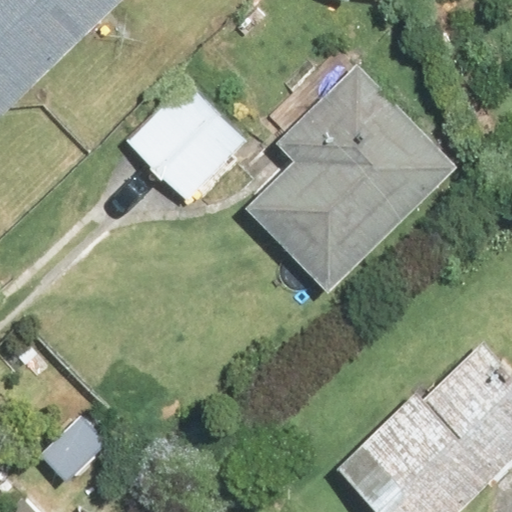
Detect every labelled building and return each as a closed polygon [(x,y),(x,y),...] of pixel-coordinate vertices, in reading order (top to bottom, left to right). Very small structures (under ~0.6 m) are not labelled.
[(0,0),(0,110),(116,0),(0,0)] [(263,189),(349,278),(478,156),(373,45),(290,124),(310,145),(263,189)] [(193,74),(138,125),(200,190),(254,139),(193,74)] [(511,144),(511,92),(481,112),(505,149),(511,144)] [(511,348),(494,327),(345,453),(395,511),(430,511),(511,443),(511,348)] [(0,511),(64,511),(31,477),(0,506),(0,511)]
